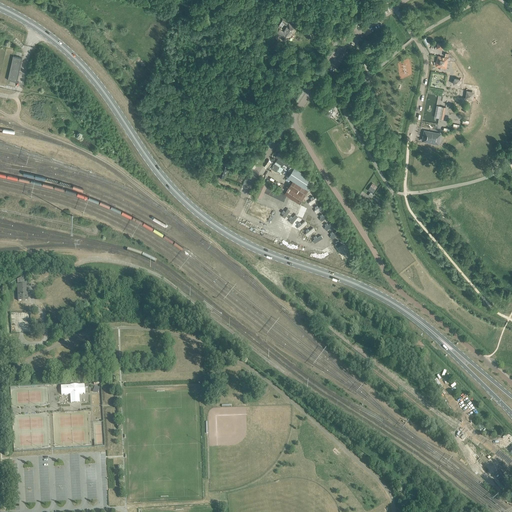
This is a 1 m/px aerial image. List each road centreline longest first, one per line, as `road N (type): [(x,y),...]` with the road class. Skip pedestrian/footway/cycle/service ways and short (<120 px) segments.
road 1 (primary): [(0,7),(81,65),(197,214),(240,242),(371,291),(429,330)]
road 2 (residential): [(293,117),(343,42),(394,6)]
road 3 (unclassified): [(408,140),(426,68),(394,6)]
